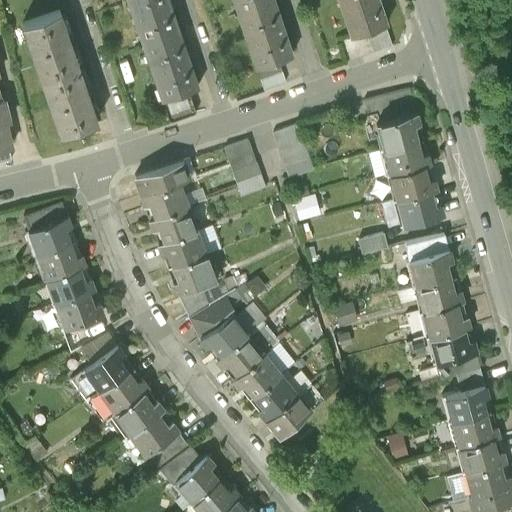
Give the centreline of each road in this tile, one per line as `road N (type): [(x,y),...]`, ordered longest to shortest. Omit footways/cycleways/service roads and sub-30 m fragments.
road 1 (residential): [(303,511),(167,346),(119,250),(91,165)]
road 2 (residential): [(91,165),(438,47)]
road 3 (tertiary): [(438,47),(511,298)]
